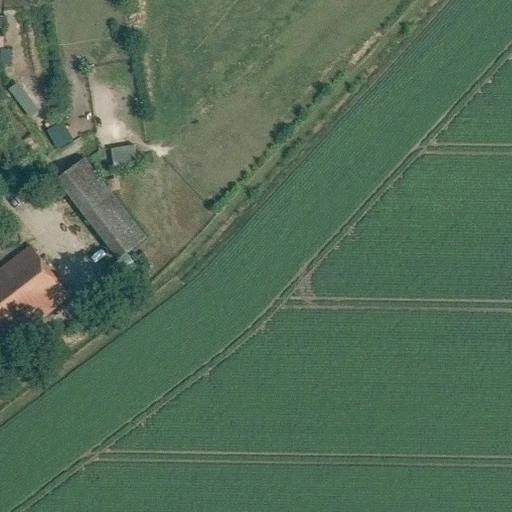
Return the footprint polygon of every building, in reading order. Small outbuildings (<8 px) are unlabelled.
[(23,82),(13,87),(29,118),(39,113),(23,82)] [(0,140),(0,163),(1,164),(12,148),(0,140)] [(114,148),(115,168),(139,166),(138,146),(114,148)] [(84,158),(56,180),(117,261),(145,239),(84,158)] [(31,247),(0,270),(0,339),(5,345),(69,297),(31,247)]
